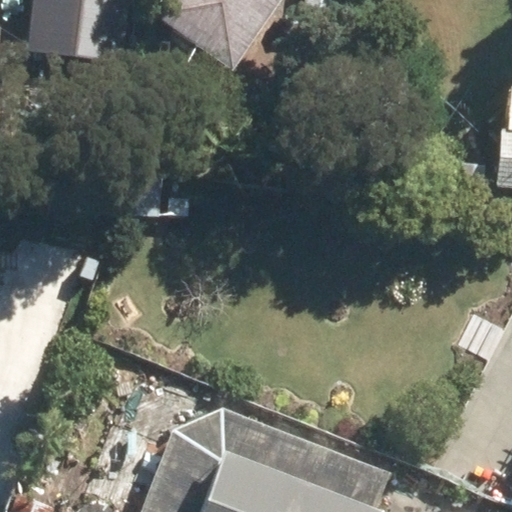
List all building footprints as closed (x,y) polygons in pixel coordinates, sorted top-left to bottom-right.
[(31,0),(27,61),(119,68),(125,0),(31,0)] [(166,0),(151,21),(231,79),(286,0),(166,0)] [(338,0),(306,0),(306,21),(338,22),(338,0)] [(494,195),(511,195),(511,96),(503,96),(501,139),(497,138),(494,195)] [(166,203),(165,221),(190,222),(191,204),(166,203)] [(476,315),(459,345),(487,361),(504,331),(476,315)] [(375,511),(389,480),(219,412),(218,410),(216,418),(172,436),(141,511),(375,511)] [(14,497),(7,511),(52,511),(53,511),(14,497)]
